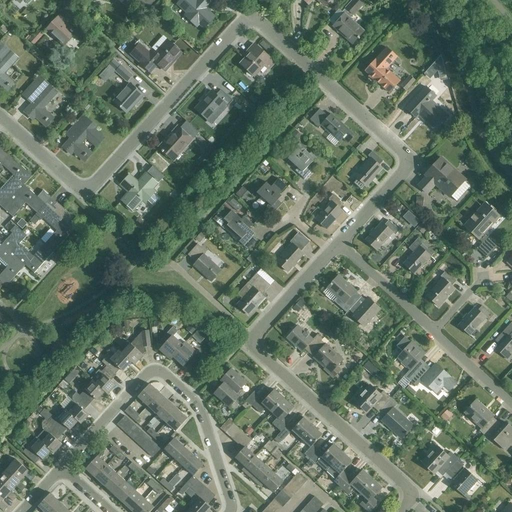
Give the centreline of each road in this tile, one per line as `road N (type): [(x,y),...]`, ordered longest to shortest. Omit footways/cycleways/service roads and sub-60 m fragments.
road 1 (residential): [(398,511),(412,496),(248,340),(340,242)]
road 2 (residential): [(249,18),(92,185),(77,185),(0,119)]
road 3 (residential): [(340,242),(405,169),(406,155),(249,18)]
road 4 (residential): [(63,470),(146,376),(159,372),(200,411),(228,511)]
road 5 (residential): [(340,242),(435,331)]
